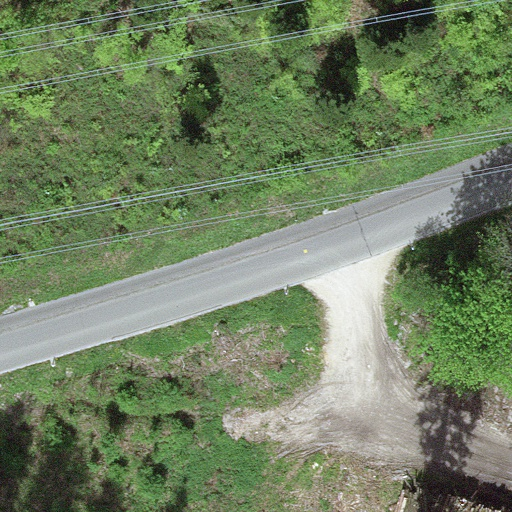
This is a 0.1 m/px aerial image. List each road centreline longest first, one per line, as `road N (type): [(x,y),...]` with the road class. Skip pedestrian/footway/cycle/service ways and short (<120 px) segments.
road 1 (tertiary): [(0,359),(511,172)]
road 2 (track): [(511,454),(388,406),(357,330),(345,236)]
